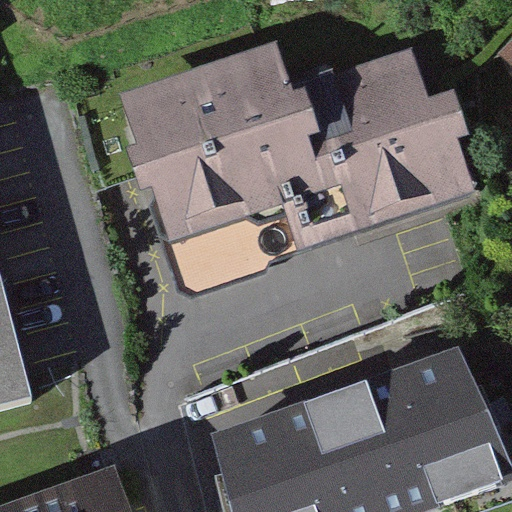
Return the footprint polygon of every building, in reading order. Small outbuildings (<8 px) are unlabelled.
[(276,55),(118,109),(168,255),(287,215),(302,258),(473,200),(424,55),(292,100),(276,55)] [(511,56),(503,64),(511,75),(511,56)] [(0,419),(36,410),(0,272),(0,419)] [(196,407),(236,511),(480,511),(511,500),(511,466),(452,310),(196,407)] [(22,511),(127,511),(116,479),(22,511)]
